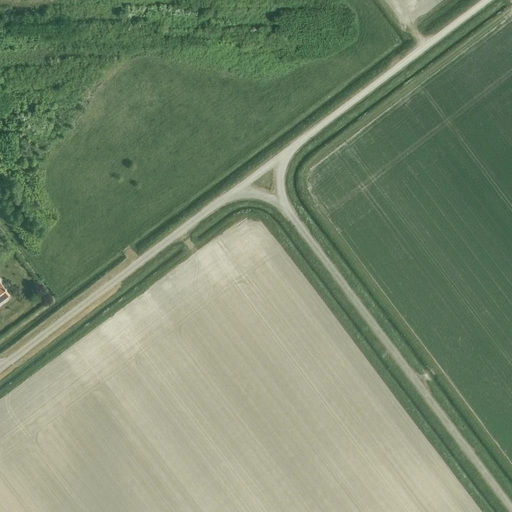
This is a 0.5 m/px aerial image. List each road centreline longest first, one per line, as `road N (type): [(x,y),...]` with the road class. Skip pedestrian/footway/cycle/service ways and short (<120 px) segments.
road 1 (unclassified): [(511,510),(293,219)]
road 2 (unclassified): [(0,368),(234,191)]
road 3 (unclassified): [(286,152),(487,0)]
